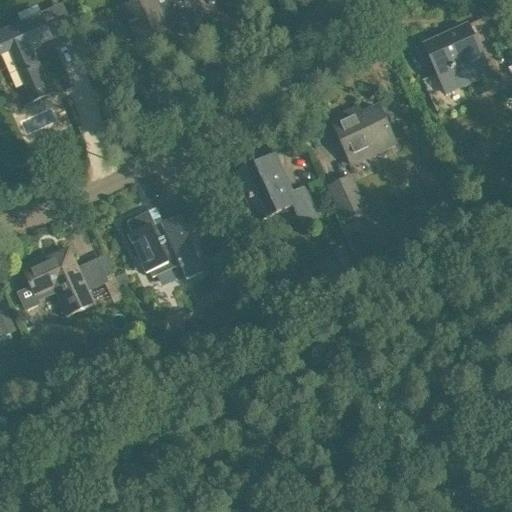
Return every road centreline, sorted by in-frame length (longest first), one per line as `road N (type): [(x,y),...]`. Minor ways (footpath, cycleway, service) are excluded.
road 1 (track): [(0,503),(511,242)]
road 2 (residential): [(0,222),(26,224),(261,116),(279,97),(307,23),(329,0)]
